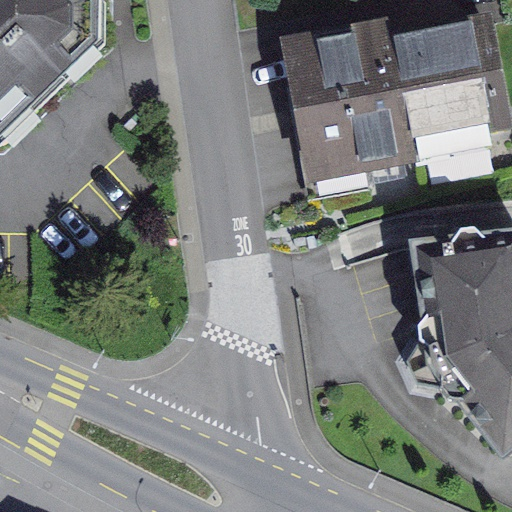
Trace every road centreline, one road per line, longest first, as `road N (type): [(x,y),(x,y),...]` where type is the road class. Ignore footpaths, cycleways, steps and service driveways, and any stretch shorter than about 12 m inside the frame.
road 1 (residential): [(197,0),(249,368),(248,504)]
road 2 (secondary): [(248,504),(0,389)]
